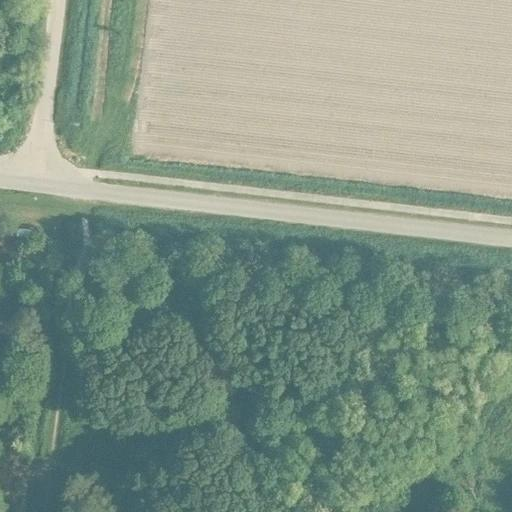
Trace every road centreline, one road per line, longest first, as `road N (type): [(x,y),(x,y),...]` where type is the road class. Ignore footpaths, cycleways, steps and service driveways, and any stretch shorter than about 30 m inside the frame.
road 1 (unclassified): [(511,246),(37,191)]
road 2 (unclassified): [(37,191),(61,0)]
